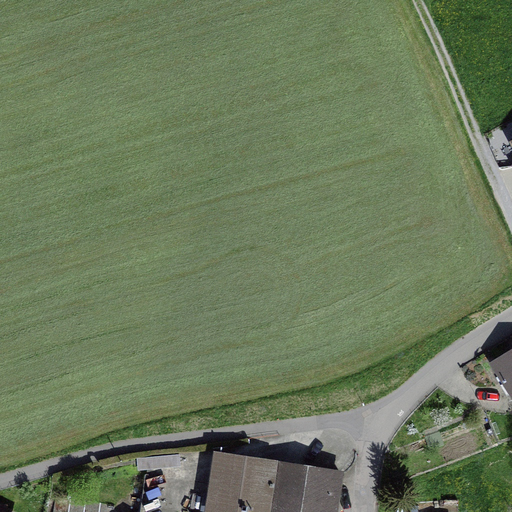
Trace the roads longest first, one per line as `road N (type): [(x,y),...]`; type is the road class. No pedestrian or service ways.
road 1 (residential): [(374,426),(453,355),(511,320)]
road 2 (track): [(416,0),(474,135)]
